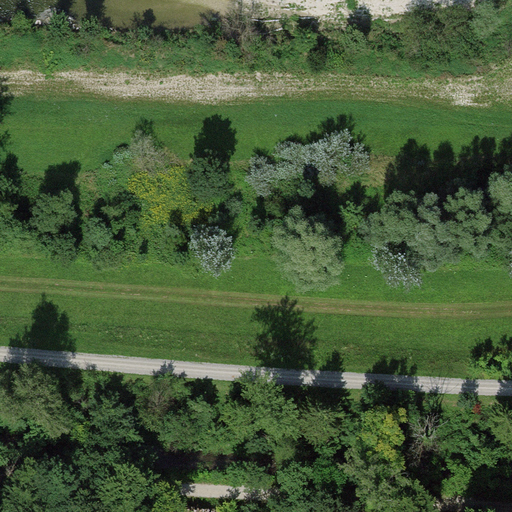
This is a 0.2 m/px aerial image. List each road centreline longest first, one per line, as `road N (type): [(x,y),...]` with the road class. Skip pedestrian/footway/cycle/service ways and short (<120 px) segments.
road 1 (track): [(511,314),(237,304),(0,280)]
road 2 (track): [(0,357),(511,388)]
